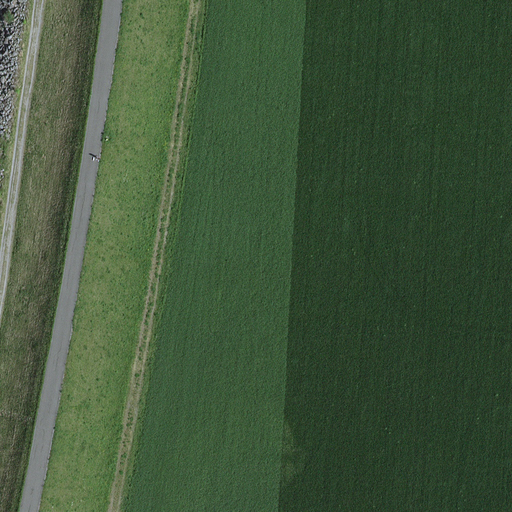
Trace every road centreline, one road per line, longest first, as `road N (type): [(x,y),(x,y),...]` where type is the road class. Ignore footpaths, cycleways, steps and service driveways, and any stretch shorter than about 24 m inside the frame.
road 1 (track): [(209,0),(110,511)]
road 2 (track): [(0,318),(41,0)]
